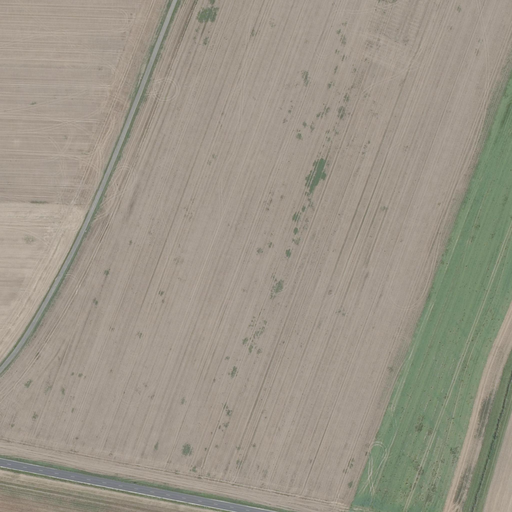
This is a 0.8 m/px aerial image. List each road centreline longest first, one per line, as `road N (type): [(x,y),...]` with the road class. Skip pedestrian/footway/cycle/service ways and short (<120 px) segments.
road 1 (unclassified): [(0,369),(70,257),(175,0)]
road 2 (primary): [(0,462),(255,511)]
